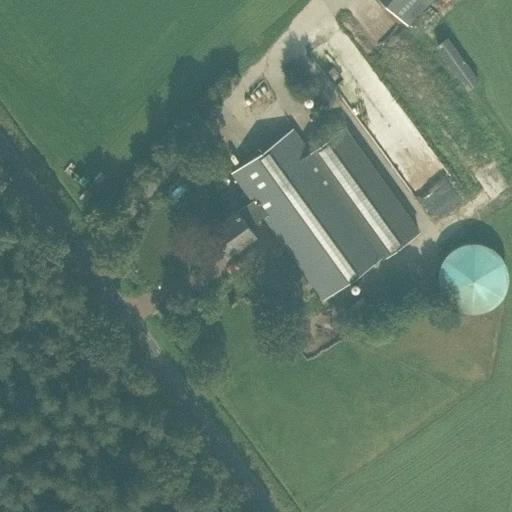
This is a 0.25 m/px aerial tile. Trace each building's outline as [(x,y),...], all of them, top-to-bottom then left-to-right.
[(380,0),(408,26),(431,0),(380,0)] [(252,199),(264,216),(323,298),(419,230),(344,124),(308,150),(292,128),(232,172),(252,199)] [(411,172),(431,214),(460,201),(441,158),(411,172)] [(249,226),(264,216),(252,199),(210,230),(227,253),(254,233),(249,226)] [(506,297),(489,238),(438,252),(454,311),(506,297)] [(255,272),(276,302),(287,293),(267,264),(255,272)] [(396,295),(382,305),(389,315),(403,305),(396,295)]
